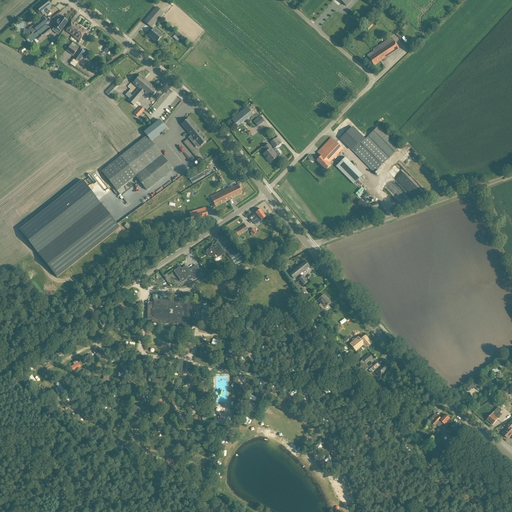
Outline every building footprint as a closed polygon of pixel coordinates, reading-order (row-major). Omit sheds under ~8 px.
[(51,7),(49,5),(50,4),(47,0),(43,4),(42,3),(36,8),(40,13),(41,12),(43,15),(48,11),(49,11),(47,10),(51,7)] [(151,27),(154,23),(163,13),(156,8),(144,21),(151,27)] [(68,22),(62,17),(62,18),(60,21),(59,20),(56,23),(57,24),(55,27),(54,27),(61,32),(68,22)] [(36,31),(47,22),(44,18),(33,27),(33,26),(28,29),(32,33),(36,30),(36,31)] [(79,28),(80,27),(72,21),(66,31),(73,35),(75,31),(77,33),(78,31),(77,30),(79,28)] [(369,30),(374,25),(371,22),(366,27),(369,30)] [(400,38),(403,35),(400,33),(407,26),(403,23),(394,33),(400,38)] [(86,31),(80,27),(79,28),(77,30),(78,31),(77,33),(75,31),(73,35),(74,37),(74,38),(80,41),(86,31)] [(39,42),(44,38),(52,32),(48,28),(36,38),(39,42)] [(161,37),(153,30),(148,35),(149,35),(149,34),(154,38),(153,39),(156,42),(161,37)] [(379,50),(394,41),(391,38),(377,47),(379,50)] [(380,61),(399,49),(394,41),(379,50),(377,47),(373,50),(374,51),(373,52),(374,55),(369,58),(374,65),(380,61)] [(73,55),(77,50),(71,45),(67,51),(73,55)] [(75,67),(84,54),(79,51),(74,59),(70,64),(75,67)] [(145,90),(150,84),(140,75),(133,83),(139,88),(137,91),(140,93),(144,89),(145,90)] [(109,95),(119,85),(116,82),(105,92),(109,95)] [(140,93),(137,91),(128,101),(134,106),(145,93),(150,98),(157,90),(150,84),(145,90),(144,89),(140,93)] [(156,101),(150,110),(152,113),(154,112),(157,108),(162,104),(163,103),(170,97),(174,95),(173,93),(169,90),(161,96),(159,99),(156,101)] [(140,106),(133,113),(138,117),(144,110),(140,106)] [(247,119),(253,114),(247,107),(241,112),(247,119)] [(237,127),(247,119),(241,112),(231,120),(237,127)] [(260,116),(253,121),(258,127),(265,121),(260,116)] [(195,145),(197,143),(200,146),(207,140),(189,118),(181,124),(191,136),(190,136),(193,139),(191,141),(195,145)] [(166,129),(159,120),(144,132),(147,136),(102,171),(117,191),(136,177),(147,191),(174,170),(151,141),(166,129)] [(400,147),(379,126),(364,140),(352,127),(341,138),(374,173),(400,147)] [(326,170),(329,167),(330,166),(328,164),(342,149),(331,138),(317,153),(321,156),(316,161),(326,170)] [(275,148),(279,144),(275,139),(270,142),(275,148)] [(270,163),(277,158),(272,151),(273,150),(268,144),(264,148),(267,151),(263,154),(270,163)] [(306,157),(312,163),(315,159),(309,154),(306,157)] [(336,166),(354,184),(364,175),(346,156),(336,166)] [(192,184),(210,173),(206,166),(188,177),(192,184)] [(19,230),(38,253),(57,277),(120,227),(100,203),(82,180),(19,230)] [(242,193),(239,185),(229,190),(229,188),(224,191),(211,197),(213,202),(215,206),(242,193)] [(395,194),(405,205),(410,200),(400,189),(395,194)] [(260,221),(266,216),(261,209),(249,218),(253,222),(258,218),(260,221)] [(201,212),(190,215),(192,221),(202,218),(201,212)] [(237,236),(247,229),(245,225),(235,232),(237,236)] [(223,250),(221,248),(218,244),(209,250),(208,250),(208,251),(208,252),(208,253),(208,254),(208,255),(209,255),(210,256),(211,256),(212,256),(213,255),(216,259),(225,253),(227,254),(230,258),(230,257),(236,266),(245,260),(232,244),(230,246),(229,246),(223,250)] [(289,273),(292,277),(294,279),(309,266),(305,261),(292,271),(289,273)] [(180,267),(174,271),(180,280),(180,279),(183,277),(185,280),(188,278),(190,280),(193,278),(195,280),(203,275),(196,265),(189,270),(186,266),(181,269),(180,267)] [(303,286),(308,282),(303,276),(298,279),(303,286)] [(319,305),(322,310),(324,308),(325,308),(324,307),(330,303),(324,295),(318,299),(321,303),(319,305)] [(192,319),(192,299),(169,299),(169,300),(153,300),(153,301),(152,301),(152,302),(153,302),(153,304),(148,304),(147,322),(153,322),(153,323),(182,324),(181,328),(192,328),(192,322),(195,322),(195,319),(192,319)] [(130,326),(135,324),(134,322),(139,320),(135,311),(136,310),(135,308),(126,312),(129,318),(127,319),(130,326)] [(321,316),(327,312),(324,308),(322,310),(319,313),(321,316)] [(235,345),(238,333),(231,331),(228,344),(235,345)] [(371,343),(365,336),(360,340),(358,337),(350,344),(356,351),(363,344),(366,347),(371,343)] [(232,354),(225,354),(224,357),(231,358),(231,359),(232,360),(232,363),(235,364),(237,352),(233,352),(232,354)] [(91,354),(83,358),(86,364),(94,360),(91,354)] [(366,363),(373,358),(369,354),(360,362),(362,365),(365,363),(365,362),(366,363)] [(506,357),(500,362),(503,366),(510,361),(506,357)] [(362,365),(358,369),(362,373),(369,367),(365,363),(362,365)] [(380,376),(390,368),(386,363),(376,371),(380,376)] [(478,386),(477,385),(479,382),(475,378),(466,387),(469,391),(474,386),(478,391),(480,389),(478,386)] [(59,382),(56,384),(62,393),(65,391),(59,382)] [(131,419),(145,417),(144,406),(130,408),(131,419)] [(500,413),(502,411),(498,407),(487,420),(493,425),(498,419),(502,414),(500,413)] [(450,419),(445,414),(441,419),(438,416),(437,418),(434,415),(429,421),(435,426),(438,422),(442,426),(438,430),(441,433),(442,432),(447,426),(445,424),(450,419)] [(511,421),(506,427),(508,428),(503,434),(508,439),(511,434),(511,431),(511,429),(511,421)] [(455,435),(460,430),(454,425),(447,433),(450,435),(452,432),(455,435)] [(444,445),(448,448),(454,441),(451,438),(444,445)] [(409,511),(416,502),(411,499),(404,509),(409,511)]
